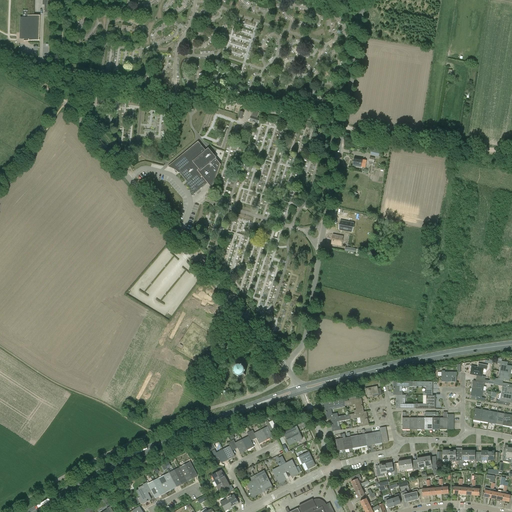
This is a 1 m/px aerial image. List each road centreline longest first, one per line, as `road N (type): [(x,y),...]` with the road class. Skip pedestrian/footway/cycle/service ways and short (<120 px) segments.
road 1 (track): [(492,149),(71,83)]
road 2 (unclassified): [(282,363),(64,102),(0,61)]
road 3 (unclassified): [(282,363),(302,339),(362,0)]
road 4 (primary): [(32,511),(166,439),(301,389)]
road 5 (primary): [(301,389),(511,344)]
